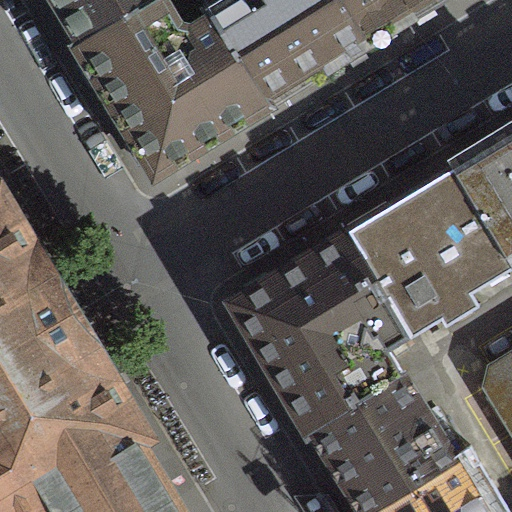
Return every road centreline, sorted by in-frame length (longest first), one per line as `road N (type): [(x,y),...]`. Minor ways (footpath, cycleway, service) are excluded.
road 1 (residential): [(511,55),(136,279)]
road 2 (residential): [(275,511),(136,279)]
road 3 (residential): [(136,279),(0,61)]
